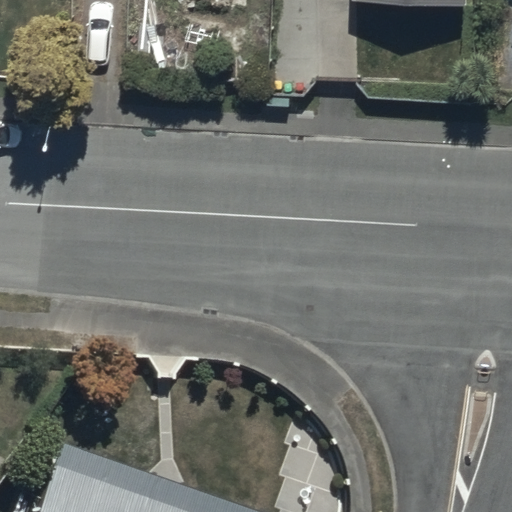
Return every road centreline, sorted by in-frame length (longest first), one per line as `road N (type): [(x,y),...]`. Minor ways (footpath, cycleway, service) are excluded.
road 1 (tertiary): [(0,203),(500,230)]
road 2 (residential): [(500,230),(481,418),(460,511)]
